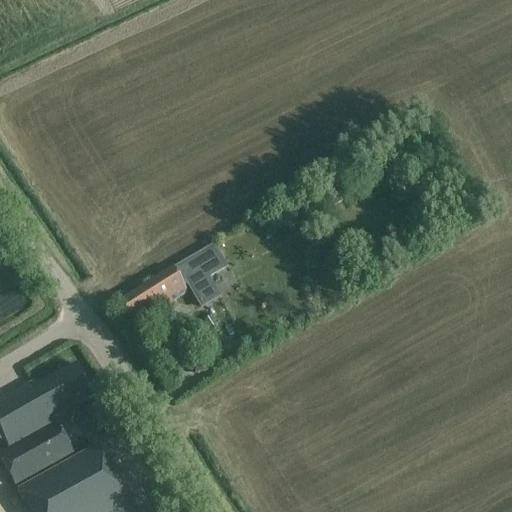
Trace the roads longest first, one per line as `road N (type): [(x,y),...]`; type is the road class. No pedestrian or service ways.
road 1 (unclassified): [(210,511),(83,319)]
road 2 (unclassified): [(83,319),(0,197)]
